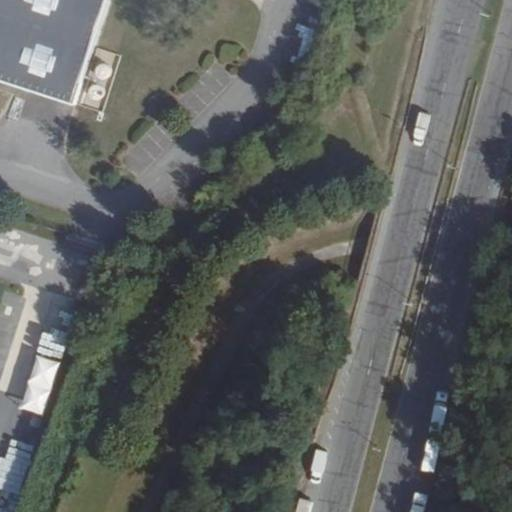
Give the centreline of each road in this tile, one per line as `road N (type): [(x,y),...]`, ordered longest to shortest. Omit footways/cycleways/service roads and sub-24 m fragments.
road 1 (tertiary): [(467,0),(331,511)]
road 2 (tertiary): [(389,511),(511,45)]
road 3 (unknown): [(0,246),(33,256),(46,279),(0,425)]
